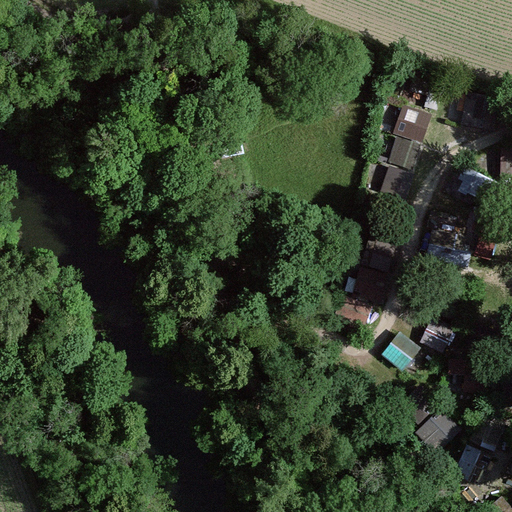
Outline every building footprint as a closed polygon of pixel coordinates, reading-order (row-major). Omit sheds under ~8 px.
[(402,105),(397,133),(429,139),(434,110),(402,105)] [(399,135),(393,161),(419,166),(425,141),(399,135)] [(511,149),(504,149),(503,182),(511,182),(511,149)] [(345,294),(341,317),(371,322),(375,299),(345,294)] [(403,329),(385,351),(406,369),(424,347),(403,329)] [(438,450),(463,426),(443,406),(418,430),(438,450)]
